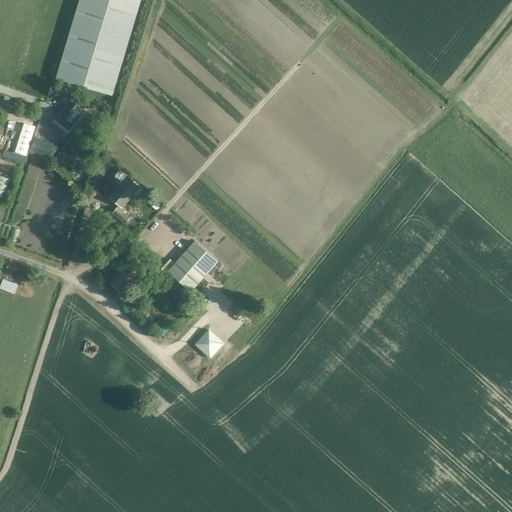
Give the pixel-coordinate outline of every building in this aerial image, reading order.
[(141,0),(80,0),(57,79),(113,96),(141,0)] [(69,129),(85,109),(70,97),(54,118),(69,129)] [(0,194),(3,196),(11,178),(0,173),(0,194)] [(122,209),(141,188),(130,177),(111,199),(122,209)] [(126,225),(131,220),(119,209),(114,215),(126,225)] [(192,293),(218,264),(196,243),(169,272),(192,293)] [(144,285),(147,281),(129,264),(111,283),(122,294),(131,284),(141,294),(147,287),(144,285)] [(16,292),(19,283),(3,278),(0,287),(16,292)] [(197,345),(211,357),(224,343),(211,330),(197,345)]
